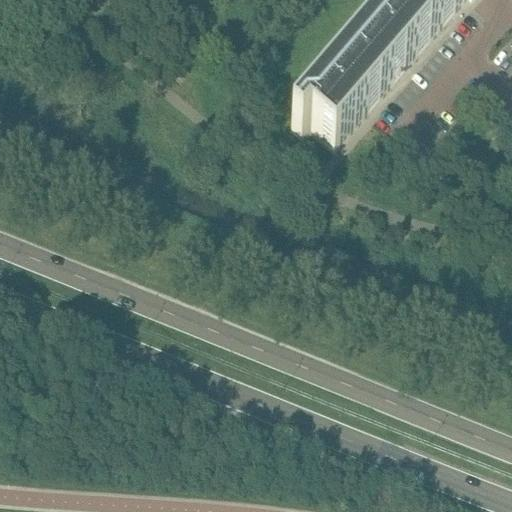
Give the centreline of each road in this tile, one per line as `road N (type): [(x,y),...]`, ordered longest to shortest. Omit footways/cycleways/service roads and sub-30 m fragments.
road 1 (primary): [(0,300),(511,504)]
road 2 (primary): [(511,453),(11,249)]
road 3 (unclassified): [(0,496),(206,511)]
